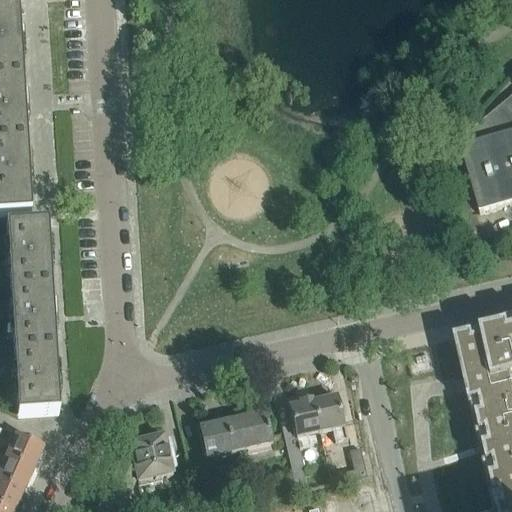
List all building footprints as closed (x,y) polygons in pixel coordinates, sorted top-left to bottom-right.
[(0,79),(22,78),(17,8),(0,9),(0,79)] [(0,149),(26,147),(22,78),(0,79),(0,149)] [(511,99),(503,107),(465,138),(469,149),(461,151),(480,217),(511,207),(511,99)] [(0,218),(30,217),(26,147),(0,149),(0,218)] [(51,290),(47,227),(11,229),(15,292),(51,290)] [(54,353),(52,322),(51,290),(15,292),(18,355),(54,353)] [(473,340),(456,344),(470,409),(481,407),(484,419),(477,421),(488,469),(495,468),(498,480),(491,482),(498,511),(511,511),(511,337),(511,338),(509,332),(482,338),(484,344),(475,346),(473,340)] [(58,417),(54,353),(18,355),(22,419),(58,417)] [(346,443),(336,400),(313,405),(320,436),(332,433),(335,445),(346,443)] [(292,427),(280,430),(296,496),(307,493),(302,472),(304,472),(299,452),(309,450),(306,439),(320,436),(313,405),(312,403),(299,406),(300,408),(288,410),(292,427)] [(272,447),(265,416),(198,431),(205,462),(272,447)] [(34,471),(43,450),(12,435),(7,447),(10,449),(6,459),(34,471)] [(120,511),(132,486),(136,485),(172,478),(163,439),(128,446),(129,449),(127,449),(126,449),(98,511),(97,511),(120,511)] [(367,481),(361,453),(360,452),(349,454),(353,473),(329,478),(331,488),(356,484),(367,481)] [(0,482),(24,493),(34,471),(6,459),(0,456),(0,482)] [(0,508),(8,511),(15,511),(24,493),(0,482),(0,508)] [(232,504),(227,483),(192,491),(192,492),(196,511),(215,511),(215,508),(232,504)] [(196,511),(192,492),(180,495),(183,511),(196,511)] [(382,496),(340,505),(342,511),(380,511),(385,511),(382,496)]
